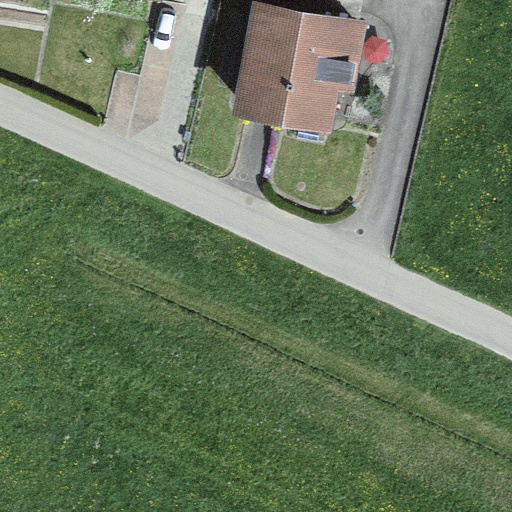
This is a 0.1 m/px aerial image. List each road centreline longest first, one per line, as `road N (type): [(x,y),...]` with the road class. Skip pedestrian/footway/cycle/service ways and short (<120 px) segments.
road 1 (unclassified): [(0,105),(511,336)]
road 2 (unknown): [(346,260),(416,0)]
